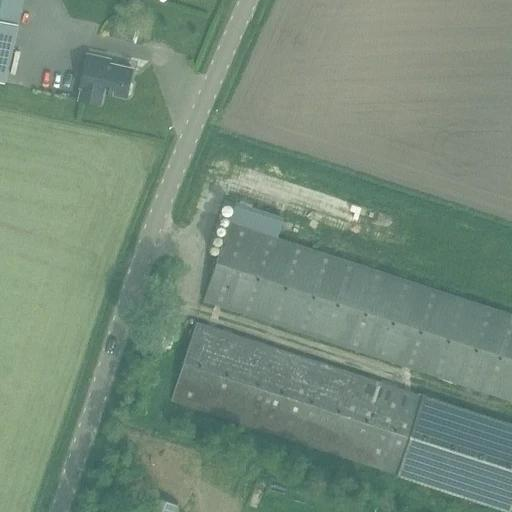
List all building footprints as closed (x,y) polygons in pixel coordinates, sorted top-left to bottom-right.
[(0,0),(0,20),(18,25),(23,0),(0,0)] [(0,81),(5,83),(18,25),(0,20),(0,81)] [(130,83),(133,69),(109,64),(110,60),(88,55),(81,87),(83,87),(80,100),(100,104),(103,92),(127,97),(127,94),(130,94),(132,85),(130,83)] [(258,197),(254,214),(274,219),(279,203),(258,197)] [(205,301),(266,321),(511,401),(511,314),(230,223),(205,301)] [(172,401),(397,474),(511,511),(511,426),(197,323),(172,401)]
